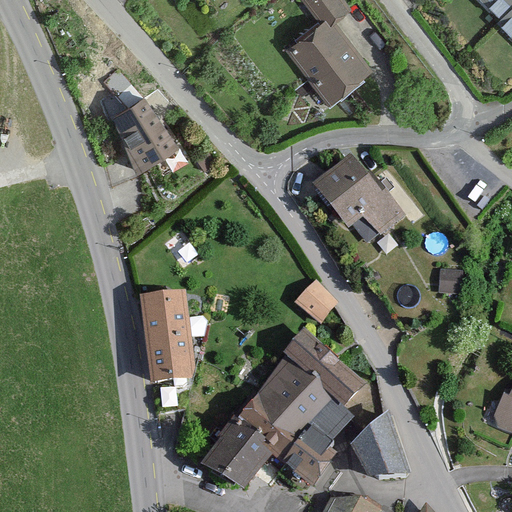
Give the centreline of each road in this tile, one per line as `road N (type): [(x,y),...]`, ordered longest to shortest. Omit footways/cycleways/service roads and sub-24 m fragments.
road 1 (tertiary): [(146,511),(118,314),(91,214),(5,0)]
road 2 (residential): [(258,173),(384,363),(456,511)]
road 3 (residential): [(103,0),(258,173)]
road 4 (residential): [(462,129),(344,134),(258,173)]
road 5 (residential): [(462,129),(464,96),(389,0)]
